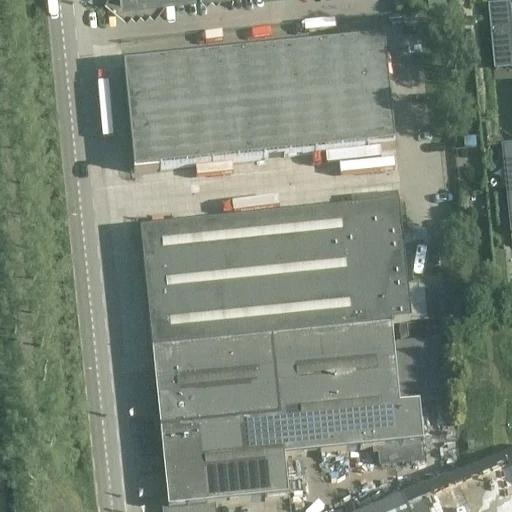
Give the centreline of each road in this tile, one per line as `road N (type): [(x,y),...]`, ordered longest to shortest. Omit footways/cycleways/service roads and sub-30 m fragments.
road 1 (tertiary): [(62,38),(111,511)]
road 2 (unclassified): [(62,38),(392,0)]
